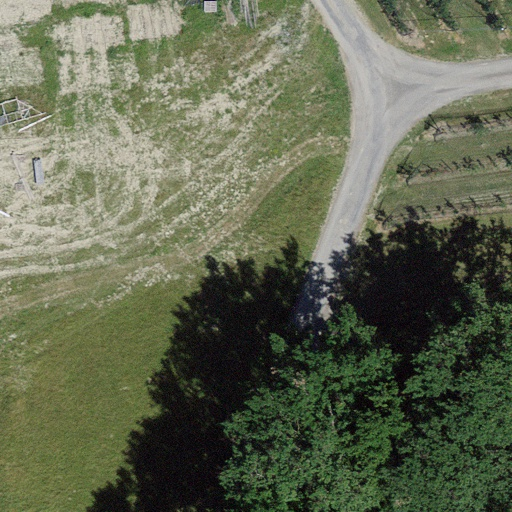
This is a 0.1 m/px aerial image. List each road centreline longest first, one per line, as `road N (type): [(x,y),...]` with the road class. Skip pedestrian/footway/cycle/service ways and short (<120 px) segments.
road 1 (track): [(394,90),(247,511)]
road 2 (track): [(511,72),(394,90),(332,0)]
